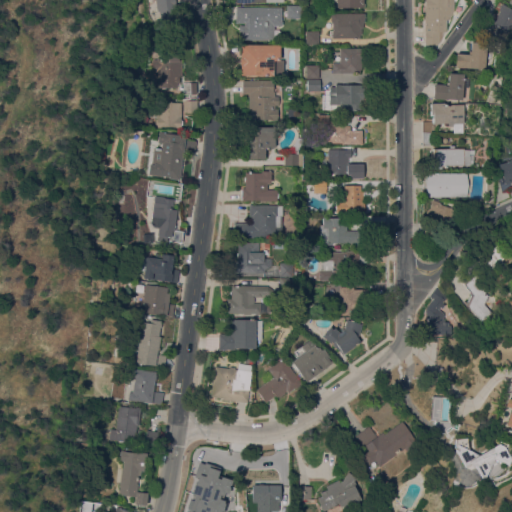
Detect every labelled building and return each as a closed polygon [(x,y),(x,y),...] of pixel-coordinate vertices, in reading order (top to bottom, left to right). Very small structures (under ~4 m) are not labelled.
[(180,0),(175,1),(176,5),(174,5),(176,16),(160,18),(159,12),(157,12),(155,0),(180,0)] [(450,0),(450,19),(443,19),(442,31),(439,31),(439,45),(424,44),(425,30),(432,30),(432,27),(424,27),(424,0),(450,0)] [(494,21),(493,20),(503,4),(511,9),(511,23),(503,38),(491,37),(486,34),(494,21)] [(300,6),(300,18),(286,18),(286,6),(300,6)] [(281,7),(281,21),(282,21),(282,25),(274,25),(273,40),(241,39),(241,31),(239,31),(239,25),(243,25),(243,22),(235,22),(235,7),(281,7)] [(362,28),(360,27),(360,34),(359,38),(332,38),(331,36),(332,33),(332,22),(331,22),(331,21),(330,20),(330,15),(331,15),(331,13),(364,13),(364,22),(363,22),(362,28)] [(167,18),(168,20),(171,20),(172,27),(155,30),(154,20),(167,18)] [(318,43),(305,43),(306,30),(318,31),(318,43)] [(456,53),(470,54),(471,40),(486,42),(484,69),(454,66),(456,53)] [(273,75),(240,75),(240,54),(238,54),(238,49),(240,49),(240,44),(284,45),(284,58),(279,58),(279,73),(273,73),(273,75)] [(181,76),(179,76),(179,82),(177,82),(177,87),(158,88),(157,69),(152,69),(152,59),(158,59),(158,60),(161,60),(160,49),(178,48),(178,59),(181,59),(181,76)] [(361,48),(361,69),(359,69),(359,73),(332,72),(332,62),(339,62),(340,48),(361,48)] [(318,77),(305,77),(305,65),(319,65),(318,77)] [(462,99),(433,98),(434,83),(445,84),(445,85),(447,85),(448,72),(463,73),(463,75),(469,75),(469,86),(463,86),(462,99)] [(320,79),(320,90),(307,90),(307,79),(320,79)] [(273,80),(273,91),(275,91),(275,96),(278,96),(278,104),(275,104),(275,108),(278,108),(278,120),(248,119),(248,93),(242,93),(242,80),(273,80)] [(195,82),(196,93),(183,94),(183,83),(195,82)] [(334,84),(344,84),(344,82),(352,82),(352,84),(360,84),(360,88),(364,88),(364,99),(361,99),(360,110),(321,109),(322,95),(329,95),(329,87),(334,87),(334,84)] [(197,112),(185,112),(184,100),(196,100),(197,112)] [(182,103),(181,119),(182,120),(182,124),(181,125),(181,128),(157,127),(157,124),(155,124),(156,108),(154,108),(154,101),(161,101),(161,102),(182,103)] [(423,132),(423,121),(431,121),(431,117),(433,117),(433,115),(428,115),(428,110),(430,110),(431,107),(428,106),(429,103),(430,104),(430,103),(444,103),(444,104),(463,104),(463,123),(462,123),(463,132),(453,133),(453,125),(448,126),(448,123),(438,123),(438,124),(434,124),(434,133),(433,145),(423,144),(423,132)] [(362,130),(362,144),(342,143),(342,142),(328,142),(328,144),(317,144),(317,114),(328,114),(328,120),(341,120),(341,125),(350,125),(350,130),(362,130)] [(264,158),(249,158),(249,135),(253,135),(253,126),(275,127),(274,148),(265,147),(264,158)] [(169,178),(169,176),(148,174),(150,164),(151,164),(153,149),(161,150),(162,142),(158,142),(159,131),(165,132),(165,133),(179,134),(179,137),(185,138),(185,139),(195,140),(194,152),(184,151),(183,152),(182,151),(179,180),(169,178)] [(449,148),(448,145),(454,145),(454,148),(463,148),(463,149),(474,149),(473,156),(473,164),(433,165),(433,148),(449,148)] [(327,149),(347,149),(351,148),(351,157),(348,157),(348,164),(363,164),(363,178),(350,178),(350,174),(347,174),(347,173),(327,173),(327,149)] [(285,153),(298,154),(298,165),(284,164),(285,153)] [(511,159),(511,182),(511,183),(511,188),(501,191),(497,176),(502,175),(498,164),(511,159)] [(276,189),(276,200),(241,200),(241,188),(245,188),(245,172),(261,172),(261,171),(271,171),(271,172),(270,172),(270,183),(267,183),(267,189),(276,189)] [(426,196),(426,194),(423,194),(423,176),(426,176),(426,173),(466,173),(466,196),(426,196)] [(326,193),(314,193),(314,181),(326,181),(326,193)] [(361,185),(361,191),(363,191),(363,202),(364,202),(364,212),(336,212),(336,197),(342,197),(342,192),(343,192),(343,185),(361,185)] [(176,209),(173,229),(183,231),(181,242),(169,240),(170,237),(167,236),(166,240),(157,239),(158,235),(157,235),(158,227),(150,226),(155,195),(164,197),(164,198),(173,199),(171,209),(176,209)] [(443,241),(428,236),(433,222),(426,219),(427,216),(425,213),(426,209),(429,208),(432,199),(442,203),(441,205),(453,209),(443,241)] [(248,223),(249,205),(282,205),(282,237),(235,236),(235,222),(248,223)] [(319,244),(320,224),(322,224),(323,217),(347,217),(347,230),(364,230),(364,243),(332,243),(331,245),(327,245),(327,244),(319,244)] [(265,272),(231,272),(231,263),(237,263),(238,242),(258,242),(258,252),(263,252),(263,258),(271,258),(271,266),(265,269),(265,272)] [(489,271),(479,259),(495,244),(506,255),(489,271)] [(368,251),(368,262),(359,261),(359,267),(344,266),(344,281),(318,280),(319,258),(323,259),(323,251),(346,252),(346,250),(368,251)] [(179,269),(177,282),(152,278),(152,279),(143,278),(144,270),(140,270),(142,259),(145,259),(146,256),(154,258),(155,253),(173,256),(172,268),(178,269),(179,269)] [(293,263),(292,276),(279,276),(279,262),(293,263)] [(490,312),(479,320),(467,305),(473,294),(464,283),(476,273),(487,287),(484,293),(488,295),(483,303),(490,312)] [(279,278),(293,279),(293,292),(279,291),(279,278)] [(167,287),(167,293),(170,293),(168,303),(173,304),(171,316),(143,313),(145,304),(142,303),(143,302),(136,301),(137,293),(144,294),(145,284),(167,287)] [(266,285),(273,289),(268,296),(253,297),(254,303),(260,303),(261,312),(227,313),(226,298),(231,298),(231,285),(266,285)] [(367,289),(367,297),(372,297),(372,314),(334,314),(333,302),(338,302),(338,286),(353,286),(353,289),(367,289)] [(425,298),(435,293),(440,297),(440,310),(444,313),(444,318),(444,320),(451,320),(452,334),(426,334),(425,300),(425,298)] [(158,350),(157,350),(156,354),(166,355),(165,366),(155,365),(136,363),(141,321),(150,322),(151,319),(160,320),(160,323),(161,323),(160,327),(159,327),(158,336),(160,336),(158,350)] [(262,320),(261,339),(255,339),(255,348),(233,348),(233,349),(226,349),(218,349),(218,333),(229,334),(229,319),(262,320)] [(321,336),(329,326),(333,329),(334,328),(340,332),(345,327),(344,326),(345,320),(346,320),(346,319),(361,323),(358,339),(360,342),(343,354),(321,336)] [(310,338),(316,347),(318,346),(320,349),(322,348),(333,362),(306,382),(291,361),(304,351),(300,345),(310,338)] [(301,383),(288,392),(287,390),(284,392),(285,393),(279,397),(278,395),(276,397),(275,395),(265,402),(256,389),(273,377),(267,368),(276,362),(275,361),(281,357),(282,358),(283,357),(301,383)] [(228,368),(228,366),(234,367),(234,369),(237,369),(238,363),(251,364),(250,371),(251,371),(249,390),(248,390),(247,402),(234,400),(233,401),(230,401),(229,400),(227,400),(226,401),(224,400),(223,399),(222,399),(222,398),(210,396),(214,366),(228,368)] [(160,403),(128,399),(129,391),(132,392),(134,378),(129,377),(130,368),(155,371),(155,374),(156,374),(155,379),(154,378),(153,391),(161,392),(160,403)] [(118,405),(134,407),(134,406),(140,407),(138,425),(136,425),(135,433),(134,433),(133,442),(128,442),(128,444),(125,443),(125,441),(109,439),(110,428),(115,429),(118,405)] [(369,425),(376,436),(382,432),(383,433),(403,420),(419,444),(407,452),(405,448),(379,466),(374,460),(367,464),(361,455),(368,450),(364,444),(361,446),(354,435),(369,425)] [(156,431),(154,448),(145,446),(147,430),(156,431)] [(499,443),(504,445),(511,458),(509,464),(494,457),(485,477),(483,478),(475,465),(473,466),(471,462),(465,465),(455,447),(455,439),(467,437),(468,449),(478,455),(499,443)] [(145,505),(135,503),(136,496),(118,494),(121,468),(122,468),(123,461),(119,460),(120,450),(146,454),(146,455),(145,455),(143,471),(140,470),(140,474),(138,474),(137,483),(137,491),(146,492),(145,505)] [(186,511),(218,511),(222,496),(226,496),(230,479),(216,476),(218,466),(198,461),(186,511)] [(338,479),(339,482),(342,481),(348,471),(356,477),(354,480),(356,483),(354,484),(361,498),(343,507),(342,505),(340,506),(339,503),(323,510),(317,498),(321,495),(320,492),(327,489),(325,486),(338,479)] [(269,511),(250,511),(250,502),(252,502),(252,480),(267,480),(267,481),(280,481),(280,500),(277,500),(276,511),(270,511),(269,511)] [(310,498),(297,497),(297,485),(311,486),(310,498)]
